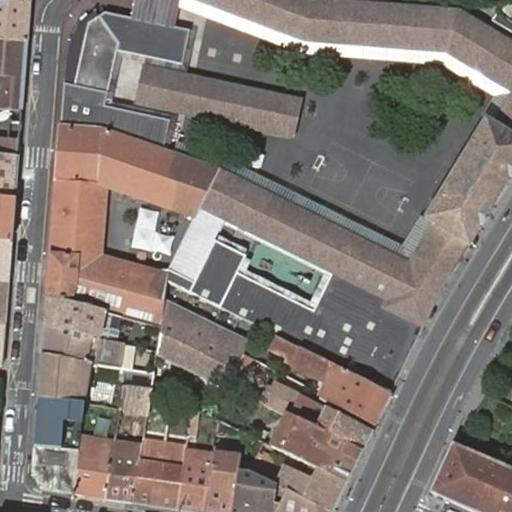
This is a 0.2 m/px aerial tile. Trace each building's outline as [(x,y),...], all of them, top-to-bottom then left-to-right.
[(305,43),(194,0),(138,0),(135,21),(176,30),(179,12),(306,57),(443,69),(493,99),(481,120),(485,123),(495,128),(501,118),(511,100),(511,93),(445,54),(305,43)] [(511,47),(459,15),(389,9),(308,2),(302,0),(194,0),(305,43),(445,54),(511,93),(511,100),(501,118),(495,128),(485,123),(426,220),(436,225),(410,266),(223,175),(200,209),(225,221),(334,274),(315,313),(238,275),(246,258),(215,243),(196,286),(170,274),(168,288),(277,341),(391,397),(427,322),(437,300),(468,247),(469,248),(481,230),(482,229),(492,213),(491,212),(509,184),(511,184),(511,182),(511,47)] [(511,23),(511,9),(511,0),(471,0),(466,4),(503,8),(498,16),(511,23)] [(0,40),(28,43),(31,1),(0,4),(0,40)] [(76,90),(88,31),(103,20),(97,12),(95,14),(92,15),(76,32),(67,51),(66,69),(65,88),(76,90)] [(223,175),(163,152),(170,122),(105,108),(106,80),(112,52),(182,67),(189,33),(176,30),(135,21),(108,15),(103,20),(88,31),(76,90),(65,88),(62,127),(48,298),(117,319),(161,332),(165,304),(168,288),(170,274),(138,273),(100,261),(104,189),(195,220),(200,209),(223,175)] [(511,23),(498,16),(495,24),(511,34),(511,23)] [(163,152),(223,175),(410,266),(436,225),(426,220),(420,217),(403,247),(218,158),(171,141),(177,118),(111,104),(110,80),(121,60),(186,74),(195,34),(189,33),(182,67),(112,52),(106,80),(105,108),(170,122),(163,152)] [(28,43),(0,40),(0,112),(23,114),(28,43)] [(302,103),(170,75),(146,70),(144,80),(140,96),(138,105),(293,139),(302,103)] [(0,156),(20,158),(21,145),(0,143),(0,156)] [(0,200),(16,201),(20,158),(0,156),(0,200)] [(0,244),(12,246),(16,201),(0,200),(0,244)] [(195,220),(170,274),(196,286),(215,243),(225,221),(200,209),(195,220)] [(0,244),(0,285),(9,286),(12,246),(0,244)] [(0,324),(6,325),(9,286),(0,285),(0,324)] [(114,331),(117,319),(48,298),(45,328),(101,338),(102,328),(114,331)] [(225,393),(248,345),(165,304),(161,332),(160,339),(158,351),(157,358),(225,393)] [(100,347),(101,338),(45,328),(43,357),(91,365),(121,371),(124,352),(100,347)] [(158,351),(160,339),(135,335),(134,346),(158,351)] [(377,427),(391,397),(277,341),(271,353),(331,381),(321,400),(377,427)] [(134,346),(130,372),(154,377),(157,358),(158,351),(134,346)] [(40,401),(84,408),(85,382),(89,383),(91,365),(43,357),(40,401)] [(256,376),(252,384),(272,392),(276,385),(256,376)] [(137,390),(151,396),(154,380),(139,378),(137,390)] [(263,409),(288,420),(363,454),(373,433),(276,385),(272,392),(252,384),(247,393),(266,402),(263,409)] [(148,416),(151,396),(137,390),(131,388),(127,414),(148,416)] [(83,416),(84,408),(40,401),(37,437),(60,440),(67,441),(68,434),(70,414),(83,416)] [(81,436),(83,416),(70,414),(68,434),(73,435),(81,436)] [(273,451),(348,485),(363,454),(288,420),(273,451)] [(179,509),(180,510),(187,451),(189,437),(180,437),(180,448),(176,448),(172,468),(155,466),(158,445),(152,444),(154,432),(146,431),(143,448),(134,505),(179,509)] [(81,439),(81,436),(73,435),(71,452),(80,453),(81,439)] [(37,437),(36,447),(59,451),(60,440),(37,437)] [(77,496),(106,501),(113,454),(92,453),(93,441),(81,439),(80,453),(77,496)] [(113,454),(115,444),(93,441),(92,453),(113,454)] [(106,501),(134,505),(143,448),(138,447),(138,453),(121,450),(121,445),(115,444),(113,454),(106,501)] [(172,468),(176,448),(158,445),(155,466),(172,468)] [(43,491),(77,496),(80,453),(71,452),(59,451),(36,447),(34,478),(43,491)] [(431,494),(470,511),(511,511),(511,471),(453,447),(431,494)] [(285,494),(322,511),(334,511),(348,485),(273,451),(265,448),(250,477),(285,494)] [(234,511),(241,472),(241,466),(224,465),(225,457),(226,452),(216,450),(215,455),(214,463),(205,511),(234,511)] [(180,510),(192,511),(205,511),(214,463),(193,460),(195,452),(187,451),(180,510)] [(193,460),(214,463),(215,455),(195,452),(193,460)] [(224,465),(241,466),(242,460),(225,457),(224,465)] [(234,511),(278,511),(279,510),(270,506),(274,497),(282,500),(285,494),(250,477),(241,472),(234,511)] [(279,510),(278,511),(322,511),(285,494),(282,500),(274,497),(270,506),(279,510)]
